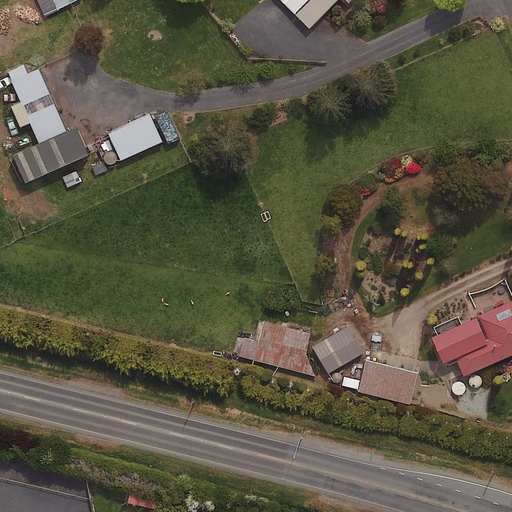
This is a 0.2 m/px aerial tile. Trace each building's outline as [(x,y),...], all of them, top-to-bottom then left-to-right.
[(282,0),(311,28),(339,0),(282,0)] [(68,133),(36,59),(9,71),(20,98),(11,102),(22,127),(32,123),(42,144),(16,155),(28,183),(90,156),(78,129),(68,133)] [(154,113),(110,132),(118,149),(104,155),(109,166),(167,141),(168,143),(180,137),(169,111),(156,117),(154,113)] [(511,301),(479,316),(480,318),(435,337),(447,364),(459,359),(466,376),(511,356),(511,301)] [(314,334),(264,321),(258,342),(245,339),(240,356),(312,374),(314,364),(306,362),(314,334)] [(370,350),(355,324),(315,347),(330,372),(370,350)] [(419,373),(366,361),(359,392),(412,404),(419,373)]
